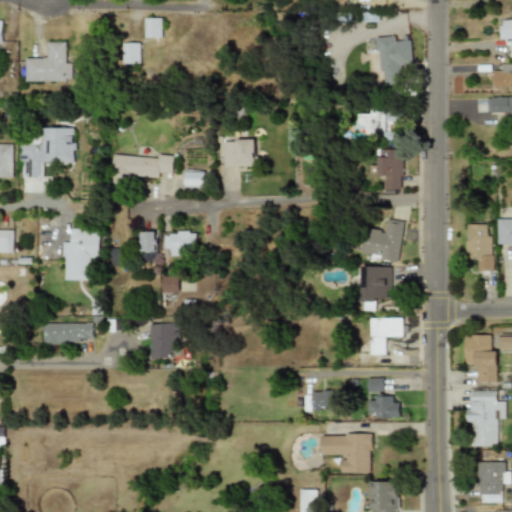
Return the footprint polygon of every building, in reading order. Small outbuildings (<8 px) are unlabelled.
[(162,18),(144,18),(144,38),(162,38),(162,18)] [(511,39),(511,19),(502,19),(502,39),(511,39)] [(410,42),(394,43),(394,36),(375,38),(378,73),(413,70),(410,42)] [(69,81),(69,41),(46,41),(46,58),(25,59),(25,81),(69,81)] [(140,42),(124,42),(124,63),(140,63),(140,42)] [(511,90),(511,63),(500,64),(500,69),(492,69),(493,91),(511,90)] [(511,121),(511,97),(486,97),(486,112),(503,112),(503,121),(511,121)] [(390,122),(401,122),(401,110),(360,110),(360,134),(390,134),(390,122)] [(74,127),(41,127),(41,138),(20,138),(20,178),(43,178),(43,160),(74,160),(74,127)] [(223,166),(258,166),(258,139),(223,139),(223,166)] [(0,177),(12,177),(12,143),(0,143),(0,177)] [(377,179),(385,179),(385,189),(403,189),(403,149),(378,149),(377,179)] [(131,175),(172,177),(173,155),(112,152),(110,185),(130,186),(131,175)] [(203,188),(203,170),(184,170),(184,188),(203,188)] [(511,206),(509,206),(509,216),(498,216),(498,241),(509,241),(509,262),(511,262),(511,206)] [(381,230),(365,227),(360,256),(398,261),(404,220),(383,217),(381,230)] [(465,261),(475,261),(475,271),(492,271),(492,224),(465,224),(465,261)] [(100,258),(100,228),(72,229),(72,239),(62,239),(62,280),(89,280),(89,258),(100,258)] [(13,229),(0,229),(0,253),(13,253),(13,229)] [(157,230),(140,230),(140,260),(157,260),(157,230)] [(163,230),(163,254),(196,254),(196,230),(163,230)] [(124,248),(107,248),(107,266),(124,266),(124,248)] [(387,300),(387,265),(361,266),(361,310),(375,310),(375,300),(387,300)] [(162,293),(179,293),(179,275),(162,275),(162,293)] [(384,354),(384,337),(402,337),(402,317),(369,318),(370,354),(384,354)] [(44,343),(93,343),(93,323),(44,323),(44,343)] [(151,358),(177,358),(177,323),(151,323),(151,358)] [(498,346),(489,346),(489,335),(465,335),(465,360),(476,360),(476,382),(498,382),(498,346)] [(511,336),(501,336),(501,350),(511,350),(511,336)] [(367,391),(386,391),(386,378),(367,378),(367,391)] [(495,446),(496,422),(506,422),(506,401),(496,400),(496,391),(467,390),(466,445),(495,446)] [(304,391),(304,411),(332,411),(332,391),(304,391)] [(399,418),(399,396),(368,396),(368,418),(399,418)] [(341,453),(341,472),(372,472),(372,433),(321,433),(321,453),(341,453)] [(478,502),(502,502),(502,482),(508,482),(508,471),(503,471),(503,461),(478,461),(478,502)] [(368,511),(374,511),(398,511),(398,481),(368,481),(368,511)] [(299,511),(318,511),(318,489),(299,489),(299,511)]
